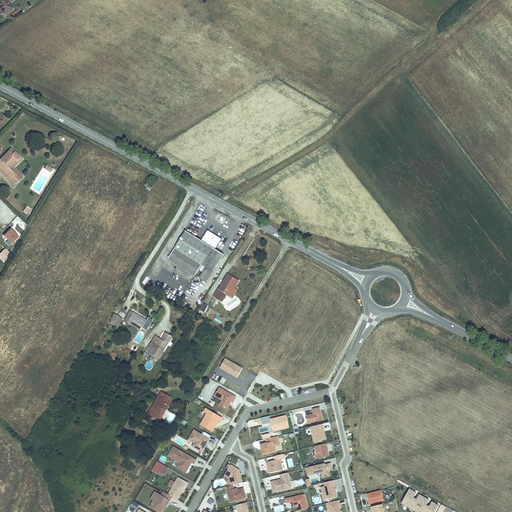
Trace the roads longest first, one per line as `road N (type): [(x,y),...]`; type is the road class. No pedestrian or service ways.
road 1 (secondary): [(319,255),(0,85)]
road 2 (residential): [(331,391),(254,407),(228,444)]
road 3 (residential): [(331,391),(353,511)]
